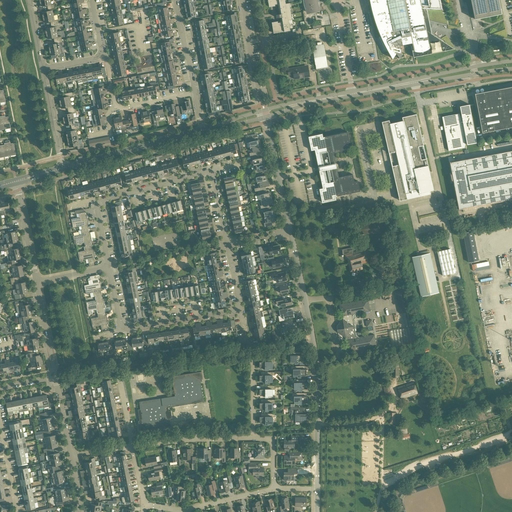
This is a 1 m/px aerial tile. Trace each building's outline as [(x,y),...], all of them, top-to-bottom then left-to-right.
[(284,0),(267,0),(269,7),(275,6),(275,5),(279,4),(282,22),(278,23),(277,21),(271,22),(273,34),(290,31),(288,20),(292,20),(289,3),(285,4),(284,0)] [(303,0),(304,10),(306,14),(309,12),(310,15),(315,13),(315,11),(319,11),(319,7),(318,7),(317,2),(316,0),(303,0)] [(369,0),(369,1),(370,2),(370,3),(370,5),(370,6),(370,8),(370,10),(371,13),(372,16),(373,19),(374,22),(375,25),(376,28),(377,31),(378,33),(380,37),(381,40),(382,42),(384,45),(385,48),(387,52),(389,55),(390,57),(391,57),(392,59),(396,53),(395,53),(396,53),(399,58),(398,58),(399,59),(401,55),(399,45),(412,43),(412,46),(411,46),(413,57),(454,49),(432,34),(429,21),(448,25),(445,13),(443,13),(440,0),(369,0)] [(498,0),(470,0),(474,19),(501,14),(498,0)] [(50,11),(42,12),(43,17),(54,15),(56,15),(55,10),(56,10),(56,7),(49,8),(50,11)] [(237,19),(236,14),(236,12),(231,13),(232,15),(225,16),(226,21),(237,19)] [(54,15),(43,17),(44,23),(52,21),(53,24),(59,23),(58,20),(55,21),(54,15)] [(53,27),(46,29),(47,34),(57,32),(56,27),(59,26),(59,23),(53,24),(53,27)] [(57,32),(47,34),(48,39),(55,38),(56,41),(62,39),(61,36),(58,37),(57,32)] [(56,44),(49,45),(50,50),(60,48),(59,43),(63,42),(62,39),(56,41),(56,44)] [(80,46),(77,47),(78,52),(81,52),(90,50),(89,46),(92,46),(92,44),(80,46)] [(323,45),(312,47),(316,70),(327,68),(323,45)] [(60,48),(50,50),(51,56),(58,54),(59,57),(65,56),(65,53),(61,53),(60,48)] [(310,48),(300,50),(301,56),(305,55),(306,59),(310,59),(310,54),(311,54),(310,48)] [(99,67),(95,67),(97,76),(102,75),(103,76),(104,77),(107,77),(105,67),(101,68),(100,64),(98,64),(99,67)] [(92,65),(90,66),(93,80),(98,79),(97,76),(95,67),(92,68),(92,65)] [(244,65),(233,67),(234,74),(245,72),(244,65)] [(297,67),(287,69),(288,75),(293,74),(294,79),(309,77),(308,67),(298,69),(297,67)] [(169,86),(167,86),(168,89),(176,88),(175,85),(178,84),(178,82),(182,81),(181,78),(178,79),(177,79),(168,81),(169,86)] [(156,82),(149,83),(150,85),(149,85),(151,95),(157,94),(156,89),(159,88),(158,82),(156,83),(156,82)] [(511,86),(475,94),(477,107),(482,133),(511,127),(511,86)] [(67,97),(59,98),(60,103),(71,101),(70,96),(73,96),(72,92),(66,93),(67,97)] [(71,101),(60,103),(61,109),(69,107),(69,110),(76,109),(75,106),(72,107),(71,101)] [(182,106),(179,107),(181,114),(184,113),(183,110),(191,109),(189,101),(182,102),(182,106)] [(175,103),(168,105),(170,114),(174,113),(176,113),(177,116),(180,115),(179,108),(176,108),(175,103)] [(459,114),(442,117),(448,151),(466,148),(465,143),(466,142),(467,145),(476,143),(476,141),(475,135),(469,104),(460,106),(461,116),(460,116),(459,114)] [(157,112),(155,113),(156,119),(156,121),(160,120),(159,118),(164,117),(162,107),(156,108),(157,112)] [(70,113),(63,115),(64,120),(74,118),(73,113),(76,112),(76,109),(69,110),(70,113)] [(142,117),(139,118),(140,125),(143,125),(143,122),(150,121),(148,111),(141,113),(142,117)] [(129,121),(126,121),(128,130),(131,129),(131,126),(137,125),(135,114),(128,115),(129,121)] [(389,120),(382,122),(399,197),(419,193),(420,196),(431,194),(430,190),(434,190),(416,114),(402,117),(403,120),(390,123),(389,120)] [(4,116),(2,116),(5,129),(10,128),(11,130),(8,116),(4,117),(4,116)] [(121,117),(113,118),(116,131),(121,130),(121,131),(122,134),(127,133),(125,121),(122,122),(121,117)] [(74,118),(64,120),(65,126),(72,124),(73,127),(79,126),(79,123),(75,124),(74,118)] [(73,131),(66,132),(67,137),(77,135),(76,130),(80,129),(79,126),(73,127),(73,131)] [(322,134),(308,136),(311,150),(315,150),(323,188),(319,189),(322,203),(336,200),(335,196),(360,191),(359,186),(358,181),(354,181),(353,174),(339,177),(333,153),(348,150),(346,143),(350,142),(347,132),(323,137),(322,134)] [(254,134),(246,135),(247,143),(249,142),(250,147),(261,145),(260,140),(255,141),(254,138),(255,138),(254,134)] [(78,140),(68,142),(69,147),(77,146),(77,149),(83,148),(83,145),(79,145),(78,140)] [(9,142),(7,143),(10,156),(16,155),(16,157),(14,143),(10,144),(9,142)] [(5,145),(2,146),(4,157),(10,156),(7,143),(5,143),(5,145)] [(251,153),(249,153),(250,157),(258,155),(257,152),(262,151),(261,145),(250,147),(251,153)] [(229,146),(224,147),(226,156),(229,155),(230,157),(232,156),(229,146)] [(381,147),(371,149),(374,164),(384,162),(381,147)] [(218,149),(213,150),(216,159),(219,158),(220,160),(221,159),(218,149)] [(208,151),(203,153),(205,162),(208,161),(209,163),(211,162),(208,151)] [(451,162),(453,174),(452,174),(453,181),(454,180),(460,210),(460,209),(463,208),(495,202),(500,201),(511,198),(511,151),(467,160),(467,159),(463,160),(463,162),(459,162),(459,161),(451,162)] [(198,154),(192,156),(195,165),(198,164),(199,166),(200,165),(198,154)] [(250,157),(247,157),(247,160),(251,159),(251,160),(252,160),(254,165),(264,163),(263,157),(258,158),(258,155),(250,157)] [(187,157),(182,159),(184,167),(188,166),(188,168),(190,168),(187,157)] [(171,161),(166,163),(169,172),(172,171),(173,173),(174,172),(171,161)] [(255,170),(253,171),(254,174),(261,172),(261,169),(265,168),(264,163),(254,165),(255,170)] [(161,164),(156,166),(158,174),(162,174),(162,175),(164,175),(161,164)] [(151,167),(145,168),(148,177),(151,176),(152,178),(154,178),(151,167)] [(140,170),(135,171),(137,180),(141,179),(141,181),(143,181),(140,170)] [(261,172),(254,174),(255,178),(256,177),(257,183),(268,180),(267,175),(262,176),(261,172)] [(130,173),(124,174),(127,183),(130,182),(131,184),(133,183),(130,173)] [(231,175),(219,177),(220,181),(223,181),(222,179),(224,178),(225,183),(236,181),(235,178),(233,179),(232,176),(231,177),(231,175)] [(114,177),(109,178),(111,187),(115,186),(115,188),(117,188),(114,177)] [(104,180),(98,181),(101,190),(104,189),(105,191),(107,191),(104,180)] [(191,184),(192,190),(201,188),(200,185),(204,184),(204,180),(191,182),(191,184)] [(258,188),(254,188),(255,192),(257,192),(265,190),(264,187),(269,186),(268,180),(257,183),(258,188)] [(225,186),(221,187),(221,189),(225,189),(226,188),(237,186),(236,181),(225,183),(225,186)] [(93,183),(88,184),(90,193),(94,192),(94,194),(96,193),(93,183)] [(83,185),(78,187),(80,196),(83,195),(84,197),(86,196),(83,185)] [(72,188),(67,190),(69,199),(73,198),(73,200),(75,199),(72,188)] [(265,190),(257,192),(258,195),(260,195),(261,200),(272,198),(270,192),(266,193),(265,190)] [(227,196),(223,197),(223,199),(239,196),(238,191),(227,193),(227,196)] [(262,205),(260,206),(261,209),(269,208),(268,204),(273,203),(272,198),(261,200),(262,205)] [(4,200),(2,200),(5,212),(11,211),(10,207),(9,207),(8,202),(5,203),(4,200)] [(229,206),(225,207),(226,209),(239,207),(241,206),(240,201),(229,203),(229,206)] [(269,208),(261,209),(257,210),(258,213),(262,212),(262,213),(263,212),(264,218),(275,215),(274,210),(269,211),(269,208)] [(144,223),(143,220),(140,211),(135,213),(136,214),(134,214),(135,219),(137,218),(137,219),(135,220),(137,224),(144,223)] [(79,217),(71,219),(72,223),(88,220),(87,216),(86,216),(85,212),(79,213),(79,217)] [(265,223),(264,223),(265,227),(272,225),(272,222),(276,221),(275,215),(264,218),(265,223)] [(88,220),(72,223),(73,228),(81,226),(82,230),(81,230),(88,229),(87,225),(89,224),(88,220)] [(377,221),(359,222),(360,233),(378,232),(378,231),(380,231),(379,222),(377,223),(377,221)] [(82,234),(73,236),(74,240),(75,240),(91,237),(90,232),(89,233),(88,229),(81,230),(82,234)] [(7,230),(0,231),(0,234),(5,234),(6,239),(17,236),(16,233),(15,233),(15,231),(7,233),(7,230)] [(479,261),(473,231),(463,233),(469,263),(479,261)] [(4,245),(1,245),(1,248),(4,248),(10,247),(10,244),(17,242),(17,240),(18,240),(17,236),(6,239),(3,239),(4,245)] [(91,237),(75,240),(76,244),(84,242),(85,246),(84,246),(84,247),(92,245),(91,241),(92,241),(91,237)] [(85,251),(78,252),(78,256),(94,253),(93,249),(92,249),(92,245),(84,247),(85,251)] [(268,247),(270,255),(273,254),(273,255),(277,254),(277,253),(281,253),(279,245),(273,246),(268,247)] [(10,247),(4,248),(5,251),(6,251),(7,256),(20,253),(20,250),(19,250),(18,248),(11,250),(10,247)] [(344,249),(339,250),(340,255),(345,255),(345,258),(347,258),(348,264),(355,263),(355,262),(357,261),(359,270),(362,269),(361,264),(368,262),(364,249),(352,253),(352,252),(351,248),(344,249)] [(450,249),(437,252),(442,276),(455,273),(450,249)] [(131,250),(120,252),(121,258),(126,257),(127,260),(133,258),(131,250)] [(206,254),(203,255),(204,261),(207,260),(216,258),(215,255),(217,255),(216,252),(212,253),(212,250),(205,251),(206,254)] [(8,261),(4,262),(5,265),(7,265),(13,264),(13,260),(20,259),(20,257),(21,257),(20,253),(7,256),(8,261)] [(94,253),(78,256),(79,261),(88,259),(89,266),(95,265),(94,262),(95,262),(94,258),(95,257),(94,253)] [(430,253),(412,257),(421,296),(439,292),(430,253)] [(274,260),(273,257),(267,259),(268,262),(271,261),(273,268),(276,267),(276,268),(280,267),(279,266),(283,265),(283,264),(284,264),(283,260),(282,260),(282,258),(274,260)] [(355,263),(348,264),(350,272),(359,270),(357,261),(355,262),(355,263)] [(477,268),(477,270),(489,268),(488,261),(471,264),(472,269),(477,268)] [(13,264),(7,265),(8,268),(11,267),(12,272),(24,270),(23,267),(22,267),(22,265),(14,267),(13,264)] [(129,272),(125,273),(126,278),(137,276),(135,268),(128,269),(129,272)] [(13,278),(10,278),(11,282),(17,280),(16,277),(24,276),(23,274),(25,274),(24,270),(12,272),(13,278)] [(276,271),(270,272),(271,276),(273,276),(273,277),(276,277),(277,282),(287,280),(285,272),(277,274),(276,271)] [(223,273),(210,276),(211,281),(220,279),(220,277),(223,276),(223,273)] [(89,285),(84,286),(85,290),(101,287),(100,282),(99,283),(98,279),(94,279),(94,276),(90,277),(90,278),(89,278),(88,280),(89,285)] [(246,281),(243,282),(243,285),(245,285),(245,287),(254,285),(253,280),(254,279),(253,276),(246,278),(246,281)] [(17,280),(11,282),(11,285),(15,284),(16,289),(27,287),(27,284),(25,284),(25,282),(18,284),(17,280)] [(286,283),(275,285),(276,288),(279,287),(281,293),(289,292),(288,286),(287,286),(286,283)] [(16,290),(13,290),(14,295),(13,295),(14,300),(21,299),(20,294),(27,293),(27,291),(28,291),(27,287),(16,289),(16,290)] [(101,287),(85,290),(86,294),(93,293),(94,297),(95,296),(101,295),(101,291),(102,291),(101,287)] [(404,287),(395,289),(400,313),(410,311),(404,287)] [(157,292),(150,293),(151,300),(153,299),(154,301),(159,301),(157,292)] [(96,300),(86,302),(87,307),(104,303),(103,299),(102,299),(101,295),(95,296),(96,300)] [(286,296),(272,299),(273,305),(279,304),(280,307),(292,305),(290,298),(286,299),(286,296)] [(370,311),(368,299),(346,303),(344,304),(340,309),(341,311),(340,311),(341,316),(342,319),(338,324),(340,334),(345,337),(346,340),(347,345),(347,347),(352,351),(355,350),(356,350),(356,354),(367,352),(366,348),(376,346),(374,335),(359,337),(356,335),(353,317),(355,314),(370,311)] [(15,304),(16,307),(17,312),(18,312),(32,309),(31,306),(30,306),(29,304),(23,306),(23,302),(19,303),(15,304)] [(104,303),(87,307),(89,315),(91,314),(92,314),(92,310),(96,309),(97,313),(105,312),(104,308),(105,307),(104,303)] [(250,311),(247,311),(247,314),(260,312),(259,306),(250,308),(250,311)] [(292,307),(279,310),(280,316),(283,315),(284,320),(294,317),(292,307)] [(32,309),(18,312),(19,317),(18,317),(18,321),(29,319),(28,316),(32,315),(31,313),(32,313),(32,309)] [(410,311),(403,313),(406,328),(413,326),(410,311)] [(98,317),(91,319),(92,323),(107,320),(107,315),(105,316),(105,312),(97,313),(98,317)] [(29,319),(18,321),(19,324),(20,324),(21,329),(24,328),(24,329),(35,326),(34,323),(33,323),(33,321),(29,322),(29,319)] [(107,320),(92,323),(93,327),(101,325),(102,330),(108,328),(107,324),(108,324),(107,320)] [(228,322),(225,323),(226,332),(232,331),(232,329),(235,328),(235,326),(231,326),(230,321),(227,321),(228,322)] [(290,321),(282,323),(283,328),(286,327),(288,333),(297,331),(296,323),(291,324),(290,321)] [(25,334),(20,335),(20,338),(22,338),(28,336),(29,336),(29,333),(35,332),(35,330),(36,330),(35,326),(24,329),(25,334)] [(391,344),(398,343),(397,339),(394,339),(393,330),(389,331),(391,344)] [(149,348),(149,344),(154,343),(152,333),(148,334),(148,335),(147,335),(148,340),(146,340),(147,349),(149,348)] [(264,333),(252,335),(252,338),(256,337),(256,340),(259,340),(259,343),(266,341),(264,333)] [(29,340),(28,336),(22,338),(22,341),(23,341),(24,346),(27,345),(38,343),(38,340),(36,340),(36,338),(29,340)] [(142,336),(136,337),(138,348),(143,347),(144,349),(147,349),(146,340),(143,341),(142,336)] [(132,343),(129,343),(130,351),(133,351),(133,349),(138,348),(136,337),(131,338),(132,343)] [(125,338),(120,339),(121,350),(127,350),(127,352),(130,351),(129,343),(126,344),(125,338)] [(115,345),(112,346),(113,354),(117,353),(116,351),(121,350),(120,339),(114,340),(115,345)] [(108,341),(103,342),(105,353),(110,352),(110,354),(113,354),(112,346),(109,346),(108,341)] [(98,348),(95,348),(96,356),(100,356),(99,354),(105,353),(103,342),(97,343),(98,348)] [(28,351),(25,351),(25,355),(33,353),(32,350),(38,349),(38,347),(39,347),(38,343),(27,345),(28,351)] [(302,352),(288,352),(288,356),(291,356),(291,362),(295,362),(295,363),(299,363),(298,363),(298,362),(304,362),(303,355),(302,355),(302,352)] [(35,353),(33,353),(25,355),(26,358),(28,357),(29,363),(30,362),(42,360),(41,357),(40,357),(39,355),(36,356),(35,353)] [(261,362),(259,362),(259,368),(265,368),(265,369),(264,369),(264,370),(268,370),(268,369),(268,368),(274,368),(274,359),(261,359),(261,362)] [(31,367),(28,368),(29,371),(35,370),(34,367),(42,366),(41,364),(42,363),(42,360),(30,362),(31,367)] [(305,366),(291,366),(291,370),(293,369),(293,376),(298,376),(298,377),(297,377),(302,377),(300,377),(300,376),(306,375),(306,369),(305,369),(305,366)] [(171,375),(174,396),(138,401),(139,409),(135,409),(138,430),(172,425),(169,406),(203,402),(200,381),(202,381),(201,372),(171,375)] [(261,375),(259,375),(259,382),(265,382),(265,383),(264,383),(268,383),(268,382),(274,382),(274,372),(261,372),(261,375)] [(306,379),(292,380),(292,383),(294,383),(294,389),(298,389),(298,390),(298,391),(303,391),(303,390),(301,390),(301,389),(307,389),(307,382),(306,383),(306,379)] [(414,382),(397,388),(401,399),(417,394),(414,382)] [(74,387),(69,388),(70,393),(80,391),(80,392),(83,391),(81,391),(80,383),(73,384),(74,387)] [(261,389),(259,389),(259,395),(265,395),(265,397),(264,397),(268,397),(268,395),(272,395),(272,389),(274,389),(274,386),(261,386),(261,389)] [(305,393),(292,393),(292,396),(294,396),(294,403),(298,403),(298,404),(303,404),(301,404),(301,403),(307,402),(307,396),(306,396),(305,393)] [(261,403),(260,403),(260,409),(265,409),(265,410),(264,410),(264,411),(269,411),(269,410),(268,410),(268,409),(272,409),(272,403),(274,403),(274,400),(261,400),(261,403)] [(305,408),(291,408),(291,415),(292,415),(292,413),(295,413),(295,422),(296,422),(295,424),(299,425),(300,423),(303,424),(303,422),(307,422),(307,420),(308,419),(308,418),(309,418),(308,417),(308,416),(307,416),(307,414),(305,414),(305,408)] [(261,417),(260,417),(260,423),(265,423),(265,424),(264,424),(264,425),(269,425),(269,424),(268,424),(268,423),(272,423),(272,417),(275,417),(274,413),(261,414),(261,417)] [(46,416),(39,417),(40,420),(41,420),(42,425),(53,423),(52,418),(46,419),(46,416)] [(18,421),(9,423),(9,426),(10,426),(11,429),(11,430),(23,427),(22,422),(19,423),(18,421)] [(43,431),(42,431),(43,435),(49,433),(48,430),(54,429),(53,423),(42,425),(43,431)] [(406,429),(401,430),(402,438),(409,437),(408,434),(407,434),(406,429)] [(120,430),(108,432),(109,437),(112,437),(113,439),(118,438),(117,436),(121,435),(120,430)] [(92,431),(89,431),(88,431),(78,433),(79,439),(82,438),(83,441),(84,441),(84,444),(88,443),(88,440),(91,439),(90,437),(93,436),(92,431)] [(49,433),(43,435),(43,438),(45,438),(46,443),(57,441),(56,435),(50,436),(49,433)] [(291,440),(284,440),(284,447),(284,451),(289,451),(289,447),(294,447),(294,443),(298,443),(298,437),(304,437),(304,434),(296,434),(296,436),(291,436),(291,440)] [(47,449),(43,449),(44,453),(46,452),(53,451),(52,448),(58,447),(57,441),(46,443),(47,449)] [(200,448),(197,448),(197,458),(207,458),(207,461),(210,461),(210,455),(210,450),(207,450),(207,448),(200,448)] [(222,448),(213,448),(213,458),(222,458),(222,462),(225,462),(225,452),(222,452),(222,448)] [(228,452),(228,458),(237,458),(237,462),(240,462),(240,455),(237,455),(237,448),(231,448),(231,452),(228,452)] [(191,449),(183,449),(183,455),(184,455),(184,459),(189,459),(189,463),(192,463),(192,470),(196,470),(195,457),(192,457),(191,449)] [(263,449),(254,449),(254,458),(263,458),(263,449)] [(176,450),(168,451),(170,462),(177,461),(177,465),(181,465),(180,457),(177,457),(176,450)] [(53,451),(46,452),(47,456),(48,455),(49,461),(60,459),(59,453),(53,454),(53,451)] [(291,456),(284,456),(284,464),(291,464),(291,463),(295,463),(295,458),(302,458),(302,452),(291,452),(291,456)] [(156,457),(145,459),(146,467),(153,465),(154,469),(161,467),(160,463),(157,464),(156,457)] [(89,462),(84,463),(85,468),(95,466),(95,467),(96,466),(95,458),(88,459),(89,462)] [(61,465),(60,459),(49,461),(51,467),(46,468),(45,462),(41,462),(43,471),(48,470),(50,470),(56,469),(55,466),(61,465)] [(249,464),(249,468),(253,468),(253,475),(256,475),(256,477),(256,478),(258,478),(259,477),(259,475),(263,475),(263,468),(256,468),(256,464),(249,464)] [(155,472),(148,474),(149,481),(160,479),(159,472),(162,471),(161,467),(154,469),(155,472)] [(284,472),(284,480),(293,480),(293,474),(297,474),(297,473),(311,473),(310,468),(297,469),(291,469),(291,472),(284,472)] [(57,472),(56,469),(50,470),(48,470),(49,474),(52,473),(53,479),(64,476),(63,471),(57,472)] [(224,481),(220,482),(222,492),(230,490),(228,483),(231,482),(230,475),(226,476),(226,478),(223,478),(224,481)] [(54,484),(50,485),(51,488),(59,486),(59,483),(65,482),(64,476),(53,479),(54,484)] [(242,476),(234,478),(237,488),(244,486),(242,476)] [(210,485),(206,486),(208,495),(214,494),(213,487),(216,486),(214,480),(209,482),(210,485)] [(157,486),(151,488),(152,496),(165,493),(164,490),(162,490),(162,487),(163,486),(162,482),(156,483),(157,486)] [(173,484),(172,488),(174,488),(174,492),(178,493),(176,500),(184,501),(185,491),(181,490),(181,487),(175,486),(175,484),(173,484)] [(194,488),(190,489),(193,499),(200,497),(199,491),(202,490),(200,484),(193,486),(194,488)] [(59,486),(51,488),(52,491),(55,491),(56,496),(67,494),(66,488),(60,489),(59,486)] [(100,491),(90,493),(91,499),(96,497),(96,500),(103,499),(101,491),(100,491)] [(57,502),(56,502),(57,505),(63,504),(62,501),(68,500),(67,494),(56,496),(57,502)] [(134,500),(133,495),(124,497),(121,497),(122,502),(124,502),(125,505),(134,503),(134,500)] [(281,506),(278,507),(278,511),(282,511),(282,508),(289,508),(287,498),(279,499),(281,506)] [(306,498),(295,498),(295,507),(306,507),(306,498)] [(267,507),(264,508),(264,511),(274,511),(275,511),(272,499),(265,500),(267,507)] [(253,511),(250,511),(260,511),(261,511),(259,501),(251,503),(253,511)] [(90,504),(89,509),(100,511),(101,511),(102,502),(96,502),(95,504),(90,504)]
